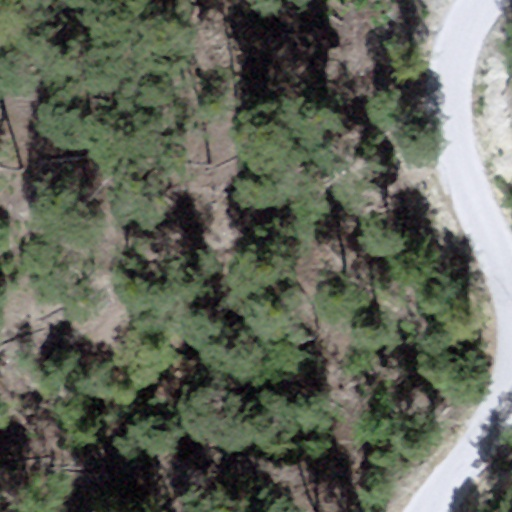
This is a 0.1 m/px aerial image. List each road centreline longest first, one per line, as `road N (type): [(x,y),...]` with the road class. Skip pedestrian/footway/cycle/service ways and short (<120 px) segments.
road 1 (unclassified): [(511,289),(453,131),(455,59),(481,0)]
road 2 (unclassified): [(433,511),(511,377)]
